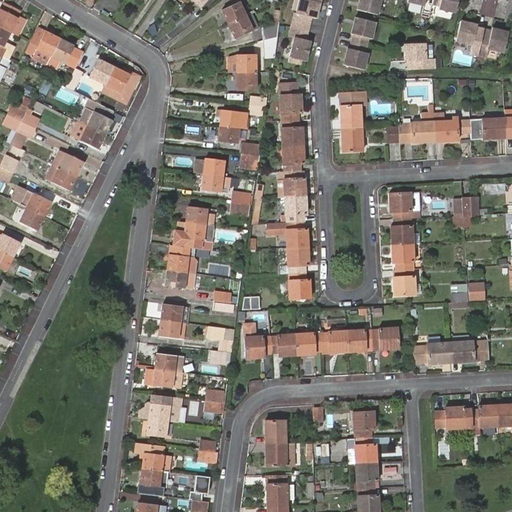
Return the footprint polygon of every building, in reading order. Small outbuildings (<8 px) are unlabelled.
[(315,9),(316,4),(320,5),(320,0),(299,0),(296,14),(295,14),(289,37),(294,38),(289,58),(291,59),(290,62),(300,65),(301,61),(306,62),(311,42),(304,40),(309,18),(316,20),(318,10),(315,9)] [(360,0),(358,10),(378,15),(381,0),(360,0)] [(433,0),(432,5),(440,8),(439,11),(455,15),(458,0),(433,0)] [(221,10),(228,24),(246,16),(239,2),(221,10)] [(0,27),(9,32),(17,36),(22,25),(15,22),(18,15),(20,11),(3,3),(0,8),(0,27)] [(272,24),(279,22),(281,11),(274,10),(272,24)] [(246,16),(228,24),(235,39),(259,28),(252,13),(246,16)] [(15,22),(22,25),(25,19),(18,15),(15,22)] [(355,34),(353,41),(367,45),(369,38),(372,39),(376,22),(356,17),(352,34),(355,34)] [(263,27),(264,58),(275,57),(279,22),(272,24),(263,27)] [(469,54),(478,56),(484,31),(476,29),(476,26),(460,22),(456,43),(470,47),(469,54)] [(0,55),(2,56),(8,59),(14,47),(4,42),(9,32),(0,27),(0,55)] [(484,31),(478,56),(485,58),(486,51),(502,55),(507,33),(491,30),(490,32),(484,31)] [(51,56),(59,40),(51,36),(45,32),(37,49),(51,56)] [(76,68),(83,52),(73,47),(59,40),(51,56),(47,63),(57,68),(61,61),(65,63),(76,68)] [(367,45),(353,41),(351,49),(348,48),(345,65),(363,69),(365,69),(369,53),(365,52),(367,45)] [(409,60),(409,68),(434,67),(435,67),(435,58),(426,58),(425,42),(405,43),(406,60),(409,60)] [(237,72),(256,72),(255,55),(237,55),(237,72)] [(105,84),(113,68),(97,60),(89,76),(105,84)] [(121,72),(113,68),(105,84),(102,91),(111,95),(114,88),(122,92),(130,76),(121,72)] [(122,92),(118,99),(126,103),(139,76),(123,68),(121,72),(130,76),(122,92)] [(256,91),(256,72),(237,72),(236,90),(256,91)] [(72,76),(66,88),(73,91),(79,80),(72,76)] [(50,86),(41,82),(37,93),(46,96),(50,86)] [(279,84),(281,121),(299,120),(299,113),(301,113),(301,94),(298,94),(297,83),(279,84)] [(28,91),(19,86),(17,90),(26,95),(28,91)] [(340,129),(361,128),(360,105),(366,105),(366,91),(350,92),(350,105),(339,106),(340,129)] [(338,92),(339,106),(350,105),(350,92),(338,92)] [(87,126),(103,134),(114,111),(88,98),(78,121),(87,126)] [(250,105),(262,107),(263,99),(251,98),(250,105)] [(433,114),(433,104),(426,104),(427,113),(420,113),(421,122),(399,123),(399,127),(400,143),(434,142),(433,122),(433,121),(433,114)] [(7,114),(21,121),(25,112),(27,108),(22,105),(19,109),(11,105),(7,114)] [(261,115),(262,107),(250,105),(249,113),(261,115)] [(239,128),(247,130),(248,119),(245,119),(246,113),(221,110),(219,126),(239,128)] [(21,121),(34,128),(39,119),(25,112),(21,121)] [(469,121),(469,120),(457,121),(457,118),(454,118),(454,121),(444,121),(444,113),(433,114),(433,121),(433,122),(434,142),(458,141),(458,133),(470,132),(469,121)] [(12,128),(16,130),(21,121),(7,114),(3,123),(12,128)] [(505,137),(504,118),(482,120),(482,121),(483,137),(483,138),(505,137)] [(299,120),(281,121),(282,146),(303,145),(302,126),(299,127),(299,120)] [(30,137),(34,128),(21,121),(16,130),(22,133),(30,137)] [(80,140),(87,126),(78,121),(71,135),(80,140)] [(483,137),(482,121),(469,121),(470,132),(470,138),(483,137)] [(96,148),(103,134),(87,126),(80,140),(96,148)] [(239,128),(219,126),(218,142),(237,144),(239,128)] [(387,143),(400,143),(399,127),(386,127),(387,143)] [(6,141),(10,143),(16,130),(12,128),(6,141)] [(361,133),(361,128),(340,129),(341,152),(362,151),(361,133)] [(16,130),(10,143),(15,146),(22,133),(16,130)] [(0,152),(0,154),(4,157),(10,143),(6,141),(0,152)] [(10,143),(4,157),(17,163),(20,156),(12,152),(15,146),(10,143)] [(241,154),(256,156),(258,146),(243,143),(241,154)] [(303,145),(282,146),(283,172),(301,171),(301,163),(303,163),(303,145)] [(60,150),(53,165),(59,167),(66,153),(60,150)] [(59,167),(76,175),(83,162),(66,153),(59,167)] [(255,169),(256,156),(241,154),(240,167),(255,169)] [(0,163),(0,165),(12,172),(17,163),(4,157),(0,163)] [(205,160),(203,174),(222,177),(224,161),(205,158),(205,160)] [(203,174),(205,160),(195,159),(193,173),(203,174)] [(68,190),(76,175),(59,167),(53,165),(51,164),(45,179),(68,190)] [(0,178),(8,182),(12,172),(0,165),(0,178)] [(283,172),(278,172),(279,179),(284,178),(284,197),(305,196),(304,178),(304,171),(301,171),(283,172)] [(222,177),(203,174),(201,190),(220,193),(222,177)] [(19,186),(12,200),(19,204),(26,190),(19,186)] [(26,207),(43,215),(50,202),(26,190),(19,204),(26,207)] [(231,203),(248,206),(249,194),(233,192),(231,203)] [(393,220),(411,219),(410,211),(410,193),(389,193),(390,212),(393,212),(393,220)] [(417,193),(410,193),(410,211),(418,210),(417,193)] [(284,197),(286,223),(304,222),(303,214),(306,214),(305,196),(284,197)] [(463,199),(464,217),(478,216),(477,198),(463,199)] [(464,217),(463,199),(454,200),(455,217),(464,217)] [(247,215),(248,206),(231,203),(230,213),(247,215)] [(36,230),(43,215),(26,207),(19,222),(36,230)] [(187,207),(185,222),(205,225),(206,209),(187,207)] [(453,227),(464,227),(464,217),(455,217),(452,217),(453,227)] [(411,233),(411,219),(393,220),(393,226),(391,226),(391,245),(412,244),(420,243),(419,233),(411,233)] [(214,242),(217,226),(214,226),(205,225),(185,222),(178,221),(176,231),(176,236),(173,236),(172,245),(197,248),(201,249),(203,241),(211,242),(214,242)] [(304,222),(286,223),(286,233),(287,248),(307,247),(307,228),(304,228),(304,222)] [(286,233),(286,223),(268,223),(269,234),(286,233)] [(0,235),(0,249),(11,255),(18,242),(1,234),(0,235)] [(208,250),(213,250),(214,242),(211,242),(203,241),(201,249),(208,250)] [(396,270),(413,269),(412,244),(391,245),(392,263),(396,263),(396,270)] [(194,274),(196,274),(197,262),(195,258),(197,248),(172,245),(170,245),(169,255),(167,270),(186,273),(194,274)] [(307,247),(287,248),(288,265),(280,266),(281,274),(288,274),(306,273),(306,265),(308,266),(307,247)] [(11,255),(0,249),(0,267),(4,270),(11,255)] [(414,294),(413,269),(396,270),(396,277),(393,277),(393,295),(414,294)] [(186,273),(167,270),(165,286),(192,289),(194,274),(186,273)] [(306,279),(306,273),(288,274),(289,299),(310,298),(309,279),(306,279)] [(450,284),(451,293),(466,293),(466,283),(450,284)] [(483,283),(468,284),(469,300),(484,299),(483,283)] [(213,301),(229,303),(229,293),(215,292),(213,301)] [(451,293),(451,303),(452,303),(466,302),(467,302),(466,293),(451,293)] [(259,296),(244,297),(242,309),(259,309),(259,296)] [(233,305),(214,303),(213,310),(232,313),(233,305)] [(162,304),(160,320),(180,322),(181,307),(162,304)] [(184,323),(187,323),(189,308),(181,307),(180,322),(184,323)] [(380,307),(371,308),(372,317),(382,315),(380,307)] [(180,322),(160,320),(158,336),(182,338),(184,323),(180,322)] [(271,353),(270,336),(256,337),(255,323),(243,324),(245,357),(264,357),(263,354),(271,353)] [(207,337),(223,339),(225,328),(208,326),(207,337)] [(232,340),(234,329),(225,328),(223,339),(232,340)] [(372,329),(373,349),(398,348),(397,328),(372,329)] [(348,351),(373,349),(372,329),(346,331),(348,351)] [(346,331),(322,333),(323,350),(323,353),(348,351),(346,331)] [(323,350),(322,333),(295,334),(297,355),(315,353),(315,351),(323,350)] [(297,355),(295,334),(270,336),(271,353),(278,353),(278,356),(297,355)] [(449,342),(450,362),(473,360),(473,359),(489,359),(488,340),(472,341),(449,342)] [(427,347),(412,348),(413,362),(428,362),(428,363),(450,362),(449,342),(442,342),(430,343),(427,343),(427,347)] [(225,354),(212,352),(210,362),(224,364),(225,354)] [(156,354),(154,369),(180,373),(181,373),(183,357),(156,354)] [(181,389),(184,373),(181,373),(180,373),(154,369),(148,368),(146,380),(149,380),(148,385),(152,385),(178,389),(178,388),(181,389)] [(207,390),(205,401),(220,402),(222,391),(207,390)] [(140,411),(139,418),(148,419),(167,421),(177,422),(178,407),(163,405),(164,395),(151,394),(150,403),(149,403),(146,405),(145,409),(143,409),(140,411)] [(181,398),(164,395),(163,405),(178,407),(180,407),(181,398)] [(220,413),(222,403),(220,402),(205,401),(204,410),(220,413)] [(511,404),(496,405),(497,426),(511,425),(511,404)] [(497,426),(496,405),(478,406),(478,409),(470,409),(471,428),(472,434),(479,434),(480,427),(497,426)] [(471,428),(470,409),(464,410),(464,407),(446,408),(446,411),(435,411),(436,427),(446,427),(447,429),(471,428)] [(323,408),(314,408),(314,421),(323,421),(323,408)] [(354,438),(372,437),(371,430),(374,430),(373,411),(353,412),(354,438)] [(165,437),(167,421),(148,419),(146,435),(165,437)] [(265,444),(286,443),(285,419),(265,420),(265,444)] [(373,444),(372,437),(354,438),(355,463),(376,462),(375,444),(373,444)] [(199,450),(215,452),(216,443),(200,440),(199,450)] [(142,468),(167,471),(169,460),(161,459),(162,455),(163,445),(137,442),(136,451),(139,452),(144,453),(142,462),(142,468)] [(294,466),(294,443),(286,443),(265,444),(266,466),(294,466)] [(218,463),(220,452),(215,452),(199,450),(198,461),(218,463)] [(377,481),(376,462),(355,463),(357,489),(375,488),(374,481),(377,481)] [(165,487),(167,471),(142,468),(140,484),(162,487),(165,487)] [(394,470),(382,470),(382,478),(394,477),(394,470)] [(207,494),(209,476),(195,475),(193,492),(190,491),(189,499),(193,500),(201,501),(202,493),(207,494)] [(287,506),(286,475),(266,475),(267,506),(287,506)] [(161,496),(162,487),(140,484),(139,484),(138,493),(161,496)] [(375,488),(357,489),(358,511),(378,511),(378,494),(375,495),(375,488)] [(199,511),(206,511),(208,502),(201,501),(193,500),(191,511),(199,511)] [(136,511),(155,511),(157,505),(137,502),(136,511)]
